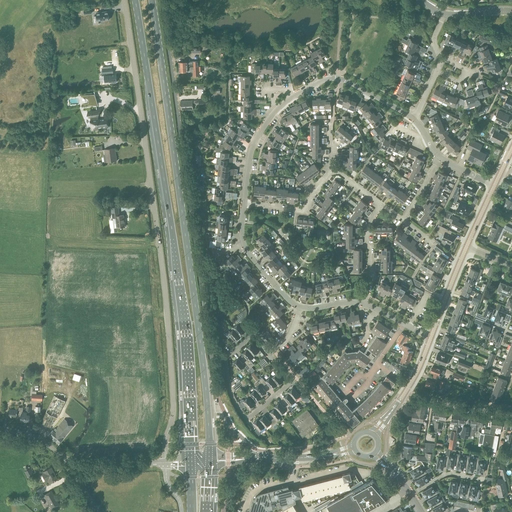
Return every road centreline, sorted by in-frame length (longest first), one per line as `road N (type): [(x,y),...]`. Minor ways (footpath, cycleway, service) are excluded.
road 1 (primary): [(133,0),(182,322),(189,462)]
road 2 (primary): [(208,461),(208,399),(152,0)]
road 3 (unclassified): [(165,450),(173,410),(163,280),(124,0)]
road 4 (unclassified): [(204,311),(164,24)]
road 5 (residential): [(244,201),(258,133),(290,97),(325,80),(413,119)]
road 6 (residential): [(269,354),(291,382),(247,421),(233,399),(225,357),(253,335)]
road 7 (unclassified): [(204,311),(220,401),(245,440)]
